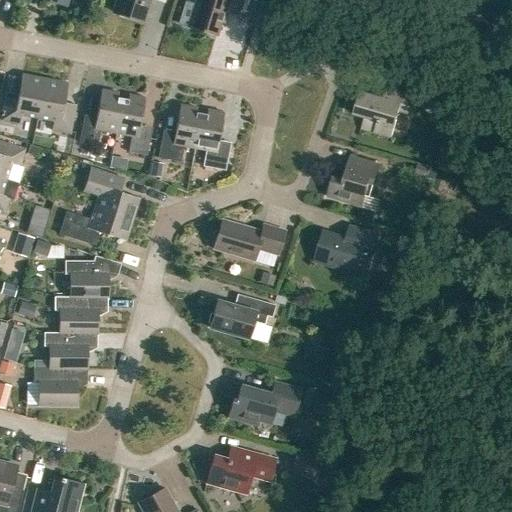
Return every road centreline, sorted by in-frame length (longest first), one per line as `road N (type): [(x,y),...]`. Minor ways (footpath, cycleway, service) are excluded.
road 1 (residential): [(266,95),(0,38)]
road 2 (residential): [(103,446),(142,463),(196,433),(214,363),(176,321),(142,313)]
road 3 (residential): [(245,190),(298,192),(332,93),(332,72),(306,67),(266,95)]
road 4 (residential): [(142,313),(163,223),(174,212),(245,190)]
road 5 (residential): [(103,446),(142,313)]
